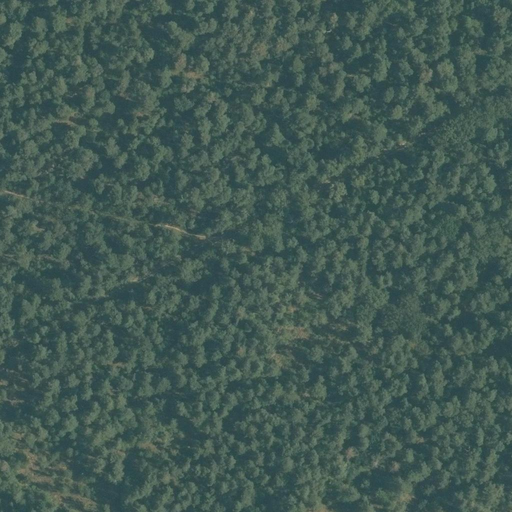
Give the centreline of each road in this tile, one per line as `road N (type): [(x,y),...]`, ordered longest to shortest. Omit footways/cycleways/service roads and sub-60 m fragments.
road 1 (track): [(511,88),(201,247)]
road 2 (track): [(201,247),(0,349)]
road 3 (track): [(0,194),(201,247)]
